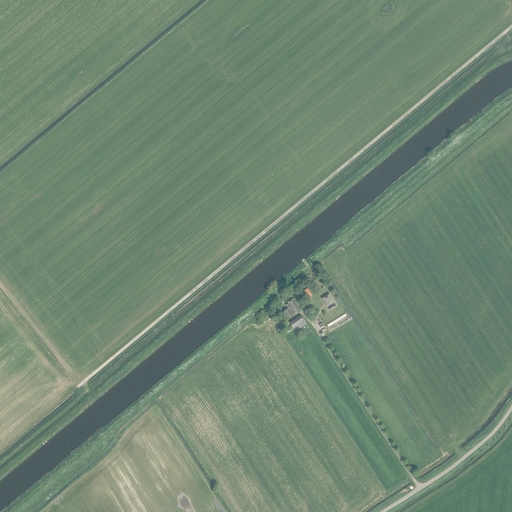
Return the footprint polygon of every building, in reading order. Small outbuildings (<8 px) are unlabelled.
[(308,289),(303,291),(308,299),(313,297),(308,289)] [(330,294),(321,299),(327,308),(327,307),(329,310),(336,306),(334,303),(335,303),(330,294)] [(286,318),(288,317),(301,309),(294,299),(288,303),(289,304),(286,306),(288,309),(282,313),(286,318)] [(307,324),(301,316),(289,323),(295,332),(307,324)] [(286,331),(287,333),(291,331),(286,324),(282,327),(285,332),(286,331)]
